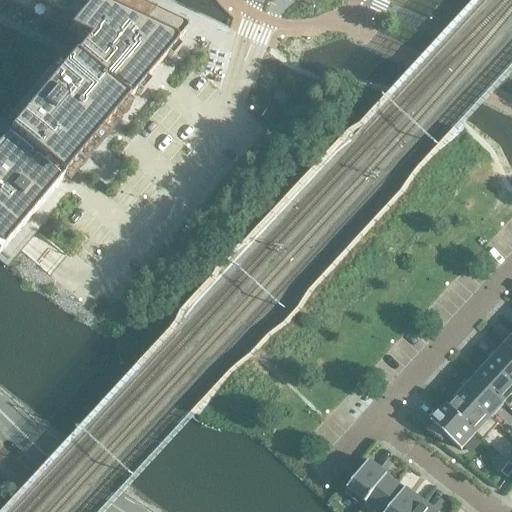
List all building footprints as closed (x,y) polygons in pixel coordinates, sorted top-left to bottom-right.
[(89,40),(81,50),(135,95),(165,58),(160,54),(169,43),(174,48),(184,36),(184,35),(185,34),(185,33),(184,32),(184,31),(184,30),(183,30),(182,29),(181,28),(159,18),(154,25),(147,20),(152,15),(122,1),(120,4),(114,0),(0,0),(80,38),(83,34),(89,40)] [(169,43),(160,54),(165,58),(174,48),(169,43)] [(85,154),(135,95),(81,50),(57,79),(19,123),(73,168),(85,154)] [(277,92),(272,99),(282,106),(288,99),(277,92)] [(69,173),(73,168),(19,123),(18,125),(11,132),(8,137),(62,182),(65,177),(69,173)] [(31,218),(62,182),(8,137),(0,145),(0,253),(15,236),(27,223),(31,218)] [(195,183),(210,199),(245,166),(230,150),(195,183)] [(181,198),(113,267),(132,286),(199,217),(181,198)] [(101,278),(83,304),(104,318),(122,293),(101,278)] [(511,355),(504,348),(490,363),(511,383),(511,355)] [(511,410),(511,383),(490,363),(476,378),(505,404),(504,405),(511,411),(511,410)] [(476,378),(462,393),(491,419),(492,418),(504,405),(505,404),(476,378)] [(449,407),(448,407),(477,434),(476,435),(483,441),(484,441),(498,426),(499,425),(492,418),(491,419),(462,393),(449,407)] [(448,406),(432,423),(434,425),(427,432),(443,443),(448,438),(462,451),(476,435),(477,434),(448,407),(449,407),(448,406)] [(376,511),(396,484),(388,477),(388,476),(370,462),(345,495),(368,511),(376,511)] [(511,473),(511,466),(509,464),(501,474),(508,478),(511,473)] [(416,511),(424,503),(406,490),(405,491),(396,484),(376,511),(416,511)] [(435,511),(424,503),(416,511),(435,511)]
